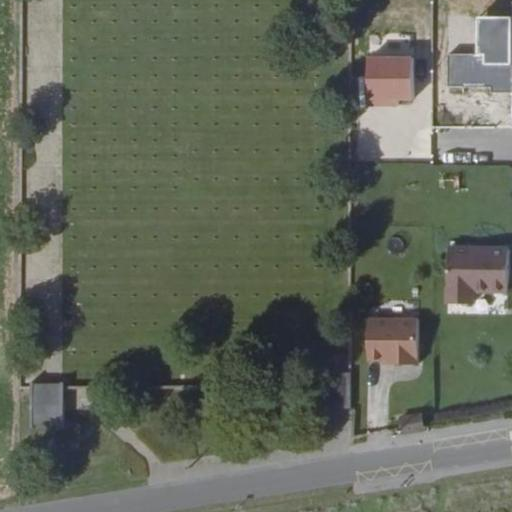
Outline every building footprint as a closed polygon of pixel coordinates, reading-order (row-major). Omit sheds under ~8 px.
[(511,252),(454,252),(453,308),(479,308),(480,296),(511,296),(511,252)] [(424,317),(375,316),(374,358),(398,357),(398,362),(424,362),(424,317)] [(327,381),(282,380),(282,404),(356,405),(357,368),(327,368),(327,381)] [(65,419),(66,378),(29,377),(29,419),(65,419)] [(403,434),(424,428),(421,417),(400,423),(403,434)]
